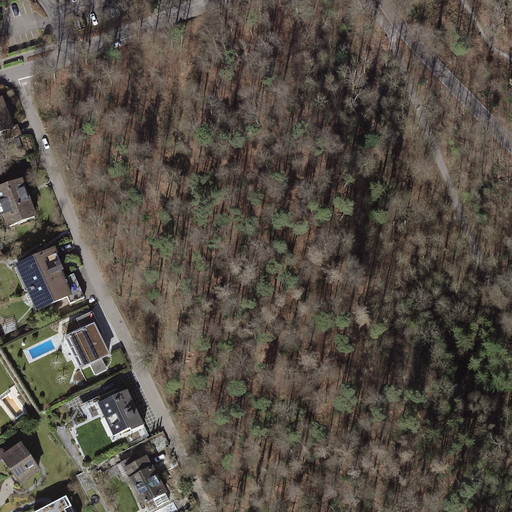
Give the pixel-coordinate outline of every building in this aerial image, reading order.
[(1,99),(0,99),(0,134),(12,130),(1,99)] [(24,180),(0,189),(0,221),(2,221),(7,232),(39,220),(24,180)] [(56,251),(15,268),(21,284),(62,267),(56,251)] [(62,267),(21,284),(27,298),(69,281),(62,267)] [(69,281),(27,298),(35,315),(72,300),(75,307),(89,301),(79,277),(69,281)] [(112,359),(95,324),(66,338),(83,373),(112,359)] [(130,391),(97,408),(116,445),(148,429),(130,391)] [(44,471),(18,441),(0,455),(0,464),(22,490),(44,471)] [(151,459),(125,470),(142,507),(168,495),(151,459)] [(66,511),(60,502),(44,511),(66,511)]
